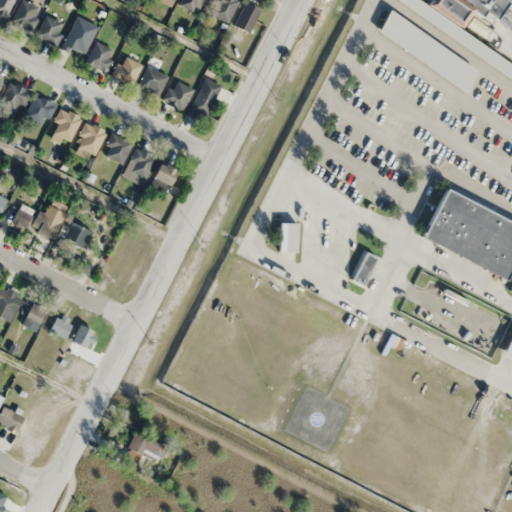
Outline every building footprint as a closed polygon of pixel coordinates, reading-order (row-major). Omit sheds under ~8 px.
[(12,0),(0,0),(0,17),(2,18),(12,0)] [(27,31),(38,7),(23,0),(18,0),(8,21),(27,31)] [(177,0),(176,3),(193,13),(200,0),(177,0)] [(226,22),(236,0),(211,0),(206,13),(226,22)] [(511,0),(427,0),(426,4),(419,0),(392,0),(373,34),(464,88),(476,67),(417,32),(423,21),(451,37),(469,6),(509,30),(511,26),(511,0)] [(247,33),(259,10),(243,2),(232,25),(247,33)] [(33,35),(52,46),(64,25),(44,14),(33,35)] [(94,23),(71,17),(63,47),(86,53),(94,23)] [(103,71),(113,50),(93,41),(84,62),(103,71)] [(120,65),(115,62),(109,76),(131,84),(139,63),(123,57),(120,65)] [(166,76),(145,65),(135,85),(156,96),(166,76)] [(185,114),(201,122),(219,85),(203,77),(185,114)] [(161,101),(181,111),(192,89),(172,79),(161,101)] [(1,114),(23,114),(23,86),(1,86),(1,114)] [(52,103),(31,95),(23,117),(44,125),(52,103)] [(47,133),(66,143),(80,119),(61,108),(47,133)] [(93,155),(104,130),(84,122),(74,147),(93,155)] [(130,143),(110,133),(100,154),(121,164),(130,143)] [(155,158),(136,147),(124,168),(143,179),(155,158)] [(174,170),(158,162),(147,183),(163,191),(174,170)] [(419,238),(506,279),(511,266),(511,222),(442,189),(419,238)] [(54,235),(82,250),(91,232),(62,218),(61,219),(39,207),(28,229),(51,241),(54,235)] [(23,228),(28,213),(14,208),(9,223),(23,228)] [(294,223),(277,223),(277,251),(294,251),(294,223)] [(374,255),(362,250),(350,278),(362,283),(374,255)] [(0,318),(7,322),(20,295),(0,285),(0,318)] [(22,320),(35,327),(44,310),(31,303),(22,320)] [(61,338),(71,322),(57,313),(47,329),(61,338)] [(511,361),(511,328),(498,355),(511,361)] [(0,425),(14,432),(21,416),(1,406),(0,406),(0,425)] [(151,462),(161,446),(135,430),(125,446),(151,462)]
